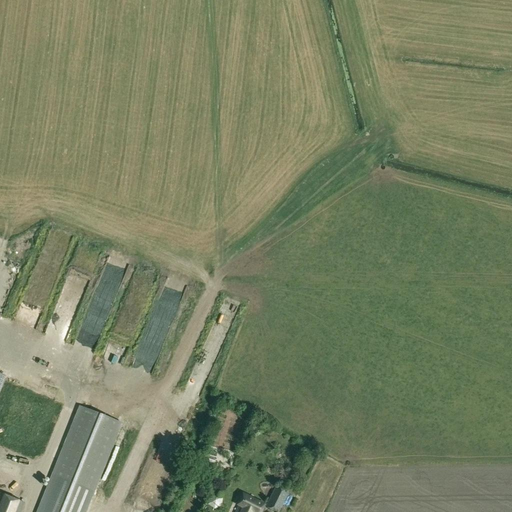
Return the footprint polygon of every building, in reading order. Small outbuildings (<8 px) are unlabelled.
[(16,265),(8,286),(16,289),(24,268),(16,265)] [(79,407),(53,474),(37,511),(85,511),(121,423),(79,407)] [(25,462),(21,467),(27,472),(31,466),(25,462)] [(147,488),(149,488),(143,502),(156,507),(168,479),(154,473),(147,488)] [(275,486),(265,507),(276,511),(278,511),(288,492),(275,486)] [(20,511),(24,503),(0,492),(0,511),(20,511)] [(238,506),(235,511),(260,511),(264,504),(242,494),(236,506),(238,506)] [(226,505),(226,499),(215,499),(214,509),(221,509),(221,505),(226,505)]
